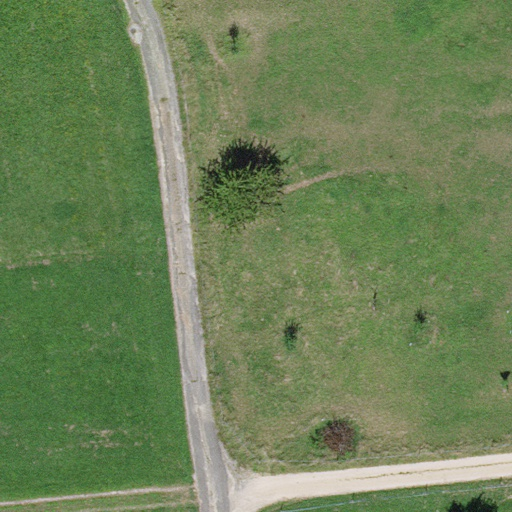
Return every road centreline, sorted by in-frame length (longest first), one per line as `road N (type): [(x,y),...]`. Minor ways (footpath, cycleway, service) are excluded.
road 1 (track): [(207,511),(164,118),(132,0)]
road 2 (track): [(69,511),(511,463)]
